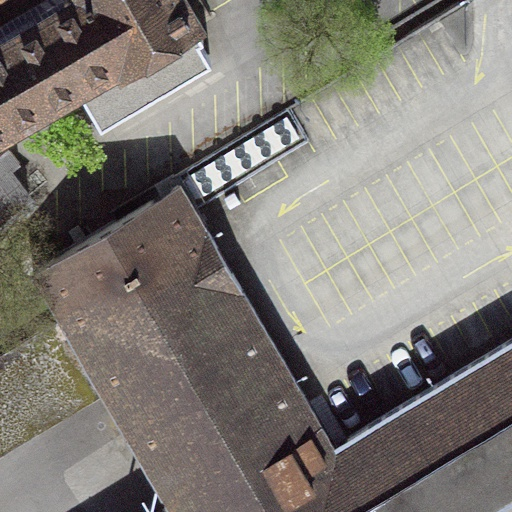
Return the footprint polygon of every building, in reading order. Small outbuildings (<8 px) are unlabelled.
[(0,128),(82,80),(104,118),(204,60),(193,41),(202,36),(181,0),(62,0),(37,14),(42,22),(0,46),(0,128)] [(511,0),(462,0),(173,175),(204,228),(314,412),(331,440),(374,511),(465,511),(511,484),(511,0)] [(0,215),(28,193),(0,157),(0,215)] [(33,270),(60,314),(204,228),(173,175),(154,184),(160,193),(86,238),(78,224),(68,231),(76,243),(33,270)] [(314,412),(204,228),(60,314),(178,511),(374,511),(331,440),(314,412)]
